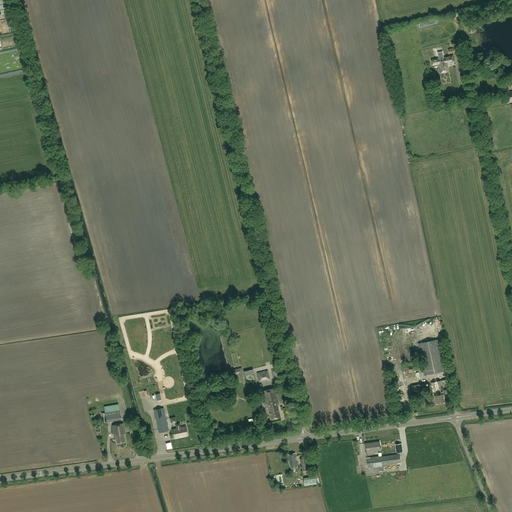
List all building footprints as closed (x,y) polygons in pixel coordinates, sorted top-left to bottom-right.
[(0,0),(0,8),(1,14),(8,12),(12,11),(8,0),(0,0)] [(431,60),(432,65),(438,64),(440,73),(448,71),(446,63),(454,61),(453,58),(453,56),(431,60)] [(421,364),(416,365),(417,371),(421,371),(424,370),(425,375),(445,371),(438,340),(418,344),(424,369),(422,370),(421,364)] [(414,364),(407,366),(409,373),(416,371),(414,364)] [(239,382),(245,381),(241,367),(232,370),(233,375),(237,374),(239,382)] [(272,370),(273,378),(281,377),(279,369),(272,370)] [(268,380),(270,380),(268,370),(256,373),(259,383),(261,382),(261,381),(267,379),(268,380)] [(184,385),(146,392),(149,404),(153,404),(153,405),(185,399),(183,389),(185,389),(184,385)] [(278,405),(274,388),(261,391),(267,413),(269,412),(270,420),(280,417),(277,405),(278,405)] [(443,394),(435,396),(436,404),(445,402),(443,394)] [(121,420),(120,415),(118,404),(104,406),(107,422),(121,420)] [(168,431),(168,429),(163,408),(154,410),(159,433),(168,431)] [(114,433),(115,439),(116,439),(117,443),(125,442),(123,432),(125,432),(123,423),(112,425),(114,433)] [(172,430),(174,438),(187,435),(186,427),(180,428),(179,424),(176,425),(177,429),(172,430)] [(367,452),(381,450),(380,442),(365,444),(367,452)] [(298,466),(295,453),(288,454),(291,468),(298,466)] [(367,459),(369,472),(384,470),(383,465),(401,463),(399,454),(367,459)]
